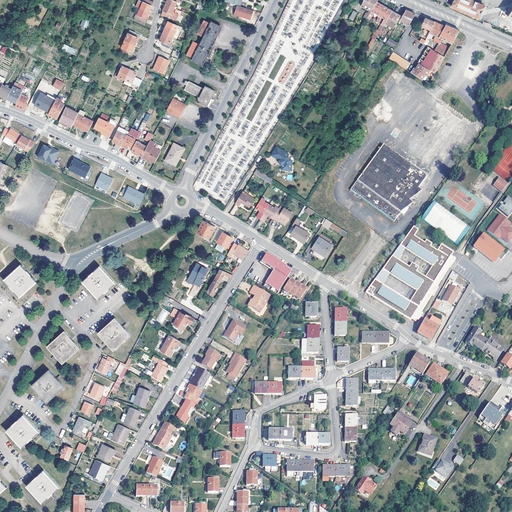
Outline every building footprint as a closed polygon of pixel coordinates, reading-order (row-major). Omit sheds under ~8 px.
[(140,9),(149,13),(154,2),(148,0),(142,0),(142,1),(139,0),(138,0),(135,6),(140,9)] [(168,0),(166,4),(175,8),(177,2),(179,3),(180,0),(168,0)] [(314,1),(316,50),(319,44),(319,45),(342,0),(309,0),(309,2),(312,4),(314,1)] [(344,0),(315,53),(317,55),(348,0),(353,0),(356,1),(356,0),(344,0)] [(366,20),(368,17),(377,2),(378,0),(364,0),(363,6),(370,9),(369,12),(367,13),(364,18),(365,19),(366,20)] [(471,0),(454,0),(452,6),(480,18),(485,6),(471,0)] [(384,25),(385,22),(392,11),(393,10),(377,2),(368,17),(370,19),(375,12),(378,14),(378,15),(379,16),(380,15),(385,18),(382,24),(384,25)] [(175,8),(166,4),(162,14),(172,19),(172,18),(176,20),(179,14),(173,11),(175,8)] [(254,10),(237,5),(234,14),(251,19),(254,10)] [(149,13),(140,9),(138,15),(136,14),(134,18),(145,23),(149,13)] [(407,24),(409,25),(416,14),(413,12),(406,9),(400,20),(405,23),(404,24),(406,26),(407,24)] [(353,21),(357,12),(353,10),(349,19),(353,21)] [(392,11),(385,22),(394,28),(401,16),(392,11)] [(422,27),(430,31),(435,21),(426,18),(422,27)] [(204,20),(197,35),(203,38),(200,45),(194,41),(186,56),(193,59),(192,60),(203,66),(221,28),(204,20)] [(440,42),(443,38),(440,36),(446,26),(442,24),(435,21),(430,31),(427,38),(429,39),(432,33),(436,35),(434,40),(434,42),(436,43),(437,42),(439,43),(440,43),(440,42)] [(379,33),(381,30),(384,25),(382,24),(373,37),(375,39),(379,33)] [(446,24),(446,26),(440,36),(443,38),(452,43),(459,30),(457,29),(446,24)] [(163,34),(173,38),(177,29),(171,26),(170,29),(166,27),(163,34)] [(125,40),(135,45),(139,38),(135,36),(136,33),(130,30),(125,40)] [(173,38),(163,34),(160,41),(164,43),(162,46),(168,48),(173,38)] [(370,49),(375,40),(372,38),(367,47),(370,49)] [(396,48),(398,44),(389,38),(387,42),(396,48)] [(135,45),(125,40),(121,51),(127,53),(128,51),(132,52),(135,45)] [(32,42),(27,51),(32,54),(37,45),(32,42)] [(434,51),(445,57),(450,47),(440,42),(440,43),(439,43),(435,50),(434,51)] [(428,46),(418,62),(420,63),(422,64),(432,48),(428,46)] [(432,48),(422,64),(430,70),(436,73),(445,57),(434,51),(435,50),(432,48)] [(390,59),(406,69),(410,63),(393,52),(389,58),(390,59)] [(155,70),(162,74),(167,61),(164,60),(164,59),(159,57),(157,62),(158,63),(155,70)] [(427,75),(430,70),(422,64),(420,63),(417,68),(426,74),(427,75)] [(115,75),(125,80),(130,70),(122,67),(121,70),(118,69),(115,75)] [(422,79),(426,74),(417,68),(415,67),(412,73),(422,79)] [(136,73),(130,70),(125,80),(132,83),(139,87),(142,80),(135,77),(136,73)] [(188,82),(187,86),(185,90),(198,97),(198,98),(199,98),(198,100),(208,105),(215,91),(205,86),(204,89),(189,81),(188,82)] [(6,102),(8,98),(12,90),(8,88),(9,86),(6,85),(6,86),(3,85),(0,90),(0,97),(3,99),(2,100),(6,102)] [(8,98),(17,103),(22,93),(23,92),(13,87),(12,90),(8,98)] [(23,109),(26,104),(29,98),(29,96),(22,93),(17,103),(16,106),(23,109)] [(44,109),(49,112),(55,101),(47,97),(41,93),(35,105),(43,110),(44,109)] [(57,98),(55,101),(49,112),(53,114),(52,116),(52,117),(57,120),(65,105),(61,103),(62,101),(57,98)] [(173,98),(166,111),(171,113),(171,112),(180,117),(187,105),(173,98)] [(73,127),(74,125),(79,114),(67,108),(61,121),(68,125),(73,127)] [(139,139),(151,115),(147,113),(138,131),(132,128),(128,134),(122,146),(130,150),(136,138),(139,139)] [(93,122),(85,117),(79,114),(74,125),(88,132),(90,129),(93,122)] [(115,126),(109,123),(99,119),(95,128),(105,132),(105,134),(110,136),(115,126)] [(119,152),(122,146),(128,134),(127,134),(128,132),(119,127),(117,132),(118,132),(112,141),(117,144),(115,148),(118,151),(119,152)] [(17,143),(22,135),(11,128),(9,131),(6,136),(17,143)] [(30,141),(22,135),(17,143),(16,145),(28,152),(35,142),(30,140),(30,141)] [(163,147),(150,140),(149,142),(147,147),(142,156),(141,157),(145,159),(146,157),(148,158),(147,159),(155,163),(163,147)] [(132,151),(142,156),(147,147),(137,142),(132,151)] [(176,165),(180,157),(185,149),(175,144),(166,160),(176,165)] [(48,147),(44,145),(38,157),(53,164),(59,151),(49,146),(48,147)] [(279,160),(281,165),(281,171),(291,171),(291,161),(290,161),(288,157),(289,155),(276,147),(272,154),(278,158),(277,160),(279,161),(279,160)] [(74,158),(69,169),(85,177),(91,166),(87,164),(85,165),(82,163),(82,162),(74,158)] [(236,189),(245,163),(203,165),(195,187),(200,188),(191,189),(228,201),(229,196),(229,194),(233,194),(236,186),(236,189)] [(101,173),(95,185),(108,191),(113,179),(109,177),(109,178),(104,176),(105,174),(101,173)] [(272,180),(260,173),(258,176),(270,184),(272,180)] [(502,192),(509,182),(499,176),(493,185),(502,192)] [(135,190),(129,186),(123,197),(140,205),(145,194),(137,191),(137,192),(135,191),(135,190)] [(247,195),(255,199),(257,196),(249,191),(247,195)] [(250,208),(255,199),(247,195),(243,192),(235,204),(240,206),(242,203),(250,208)] [(504,202),(500,207),(510,214),(511,211),(511,196),(510,194),(505,200),(508,202),(506,204),(504,202)] [(257,217),(261,219),(270,205),(264,202),(265,200),(262,198),(256,208),(261,211),(257,217)] [(458,244),(471,226),(433,200),(421,218),(458,244)] [(268,215),(273,219),(279,209),(275,206),(274,208),(270,205),(261,219),(264,221),(268,215)] [(278,220),(280,221),(286,225),(292,214),(281,206),(279,209),(273,219),(277,221),(278,220)] [(510,225),(499,216),(487,232),(498,241),(500,237),(506,242),(509,239),(510,241),(511,238),(511,231),(508,228),(510,225)] [(296,228),(298,226),(299,223),(303,226),(305,223),(297,218),(293,225),(296,228)] [(203,221),(197,232),(208,239),(215,228),(203,221)] [(298,226),(296,228),(292,235),(305,243),(311,235),(298,226)] [(374,280),(365,293),(410,321),(411,319),(413,317),(416,319),(419,321),(423,313),(420,312),(431,295),(433,297),(438,287),(436,286),(448,267),(449,268),(455,262),(452,260),(452,261),(449,259),(453,253),(441,245),(437,251),(430,247),(432,244),(426,241),(424,243),(414,237),(418,231),(413,228),(399,246),(404,250),(429,264),(432,266),(425,277),(422,275),(416,272),(418,268),(411,263),(409,267),(398,260),(391,256),(382,270),(388,274),(413,289),(416,291),(409,301),(406,299),(382,284),(374,280)] [(223,232),(217,242),(226,248),(232,237),(223,232)] [(483,235),(474,248),(494,263),(498,259),(501,261),(505,256),(502,254),(504,251),(483,235)] [(321,240),(318,238),(312,248),(326,257),(333,246),(322,239),(321,240)] [(237,245),(234,243),(228,253),(232,254),(232,253),(242,260),(248,251),(238,244),(237,245)] [(217,244),(215,249),(222,253),(224,249),(217,244)] [(404,250),(399,246),(391,256),(398,260),(404,250)] [(266,254),(261,262),(273,270),(272,271),(262,287),(276,294),(291,272),(284,268),(285,266),(278,262),(266,254)] [(260,263),(272,271),(273,270),(261,262),(260,263)] [(206,269),(196,263),(187,281),(189,282),(190,283),(192,284),(193,283),(199,286),(204,276),(203,276),(206,269)] [(429,264),(422,275),(425,277),(432,266),(429,264)] [(37,282),(21,265),(4,281),(19,297),(37,282)] [(98,299),(115,283),(100,267),(82,282),(98,299)] [(232,275),(220,269),(206,293),(211,296),(214,291),(215,291),(217,288),(216,287),(224,274),(230,278),(232,275)] [(382,270),(374,280),(382,284),(388,274),(382,270)] [(449,278),(455,280),(458,273),(451,271),(449,278)] [(289,294),(289,293),(295,283),(290,280),(283,290),(289,294)] [(294,296),(301,286),(301,285),(300,286),(295,283),(289,293),(294,296)] [(442,301),(451,306),(460,291),(450,285),(442,301)] [(301,286),(294,296),(300,299),(306,289),(301,286)] [(249,293),(254,296),(255,297),(253,301),(251,300),(250,301),(247,305),(257,311),(259,307),(262,308),(268,296),(252,287),(249,293)] [(406,299),(409,301),(416,291),(413,289),(406,299)] [(316,304),(306,304),(305,317),(316,317),(316,304)] [(335,322),(345,323),(345,309),(335,309),(335,322)] [(187,322),(190,324),(193,319),(187,316),(186,317),(179,313),(173,325),(182,330),(185,325),(184,324),(185,321),(187,322)] [(425,338),(431,341),(441,323),(432,318),(433,316),(428,313),(417,333),(425,338)] [(97,334),(113,351),(130,335),(115,318),(97,334)] [(238,333),(241,334),(245,327),(233,320),(224,335),(233,341),(238,333)] [(345,323),(335,322),(334,335),(345,336),(345,323)] [(306,339),(317,340),(317,326),(306,326),(306,339)] [(482,351),(488,342),(481,338),(482,336),(483,334),(475,328),(465,342),(469,345),(471,343),(473,345),(482,351)] [(79,348),(64,331),(47,346),(62,364),(79,348)] [(361,343),(374,344),(375,333),(362,333),(361,343)] [(375,333),(374,344),(388,344),(388,333),(375,333)] [(178,342),(167,335),(158,351),(168,356),(169,356),(171,353),(171,350),(174,344),(176,346),(178,342)] [(306,339),(300,339),(300,354),(310,354),(310,353),(317,353),(317,340),(306,339)] [(488,342),(482,351),(485,353),(484,354),(495,361),(502,350),(489,341),(488,342)] [(214,361),(214,360),(218,354),(209,349),(205,356),(206,357),(202,364),(210,369),(215,361),(214,361)] [(337,349),(337,362),(348,362),(348,349),(337,349)] [(228,374),(235,378),(244,364),(241,361),(243,358),(235,354),(231,360),(232,361),(230,365),(229,364),(225,371),(228,374)] [(429,364),(415,355),(409,364),(413,366),(412,368),(422,375),(429,364)] [(511,357),(507,355),(501,363),(509,369),(511,365),(511,357)] [(97,370),(105,373),(111,361),(113,362),(114,359),(108,356),(107,359),(103,358),(97,370)] [(166,368),(164,367),(166,364),(152,356),(150,360),(157,364),(150,377),(159,382),(166,368)] [(120,375),(123,369),(124,368),(126,364),(121,361),(115,373),(120,375)] [(413,366),(409,364),(401,377),(404,380),(412,368),(413,366)] [(434,366),(427,376),(440,384),(446,374),(434,366)] [(211,375),(199,368),(197,371),(196,371),(194,374),(195,375),(193,377),(192,377),(190,381),(202,388),(211,375)] [(288,378),(301,379),(302,368),(288,368),(288,378)] [(302,368),(301,379),(315,379),(315,368),(314,368),(302,368)] [(31,386),(47,403),(64,387),(49,370),(31,386)] [(368,381),(381,381),(382,370),(368,370),(368,381)] [(382,370),(381,381),(395,381),(395,371),(382,370)] [(466,374),(460,382),(468,388),(478,395),(484,386),(466,374)] [(410,375),(406,382),(412,386),(417,378),(410,375)] [(123,377),(122,377),(119,376),(116,383),(114,387),(111,392),(115,394),(123,377)] [(346,393),(357,393),(357,380),(346,380),(346,393)] [(92,390),(90,394),(99,398),(105,387),(95,382),(94,385),(92,390)] [(255,395),(268,395),(268,384),(255,383),(255,395)] [(195,400),(197,400),(201,392),(188,384),(185,388),(187,389),(190,391),(187,394),(186,393),(183,398),(185,399),(193,404),(195,400)] [(268,384),(268,395),(281,395),(281,384),(268,384)] [(150,392),(139,388),(136,397),(133,403),(133,404),(144,407),(150,392)] [(357,393),(346,393),(346,406),(356,407),(356,406),(359,406),(359,399),(356,399),(357,393)] [(314,410),(317,410),(325,410),(325,396),(314,396),(314,404),(314,410)] [(179,410),(187,415),(191,408),(193,408),(195,405),(193,404),(185,399),(181,407),(182,408),(181,410),(180,409),(179,410)] [(85,401),(81,411),(89,415),(93,405),(85,401)] [(140,411),(130,407),(127,415),(124,422),(134,427),(140,411)] [(487,408),(479,418),(484,422),(484,423),(493,430),(496,426),(495,425),(502,416),(497,413),(496,414),(487,408)] [(187,415),(179,410),(175,418),(184,424),(189,416),(187,415)] [(407,423),(410,419),(402,413),(398,411),(395,415),(396,416),(390,425),(394,428),(391,432),(396,435),(399,431),(404,435),(410,425),(407,423)] [(232,425),(243,425),(243,412),(232,412),(232,425)] [(24,415),(6,431),(22,448),(30,441),(39,432),(24,415)] [(345,429),(356,429),(356,416),(345,415),(345,429)] [(89,424),(78,418),(73,430),(80,434),(81,430),(86,432),(87,428),(89,424)] [(165,423),(161,430),(162,431),(158,439),(159,439),(155,446),(164,450),(172,437),(170,436),(174,429),(168,425),(165,423)] [(129,430),(118,425),(114,434),(112,440),(123,445),(129,430)] [(243,425),(232,425),(232,438),(243,438),(243,425)] [(356,429),(345,429),(345,442),(356,443),(356,429)] [(152,445),(155,446),(159,439),(158,439),(162,431),(161,430),(152,445)] [(268,441),(279,441),(280,431),(268,430),(268,441)] [(280,431),(279,441),(291,441),(291,431),(280,431)] [(306,445),(317,445),(317,435),(311,435),(306,435),(306,445)] [(317,435),(317,445),(329,446),(329,435),(317,435)] [(421,446),(419,452),(431,456),(436,440),(425,436),(422,446),(421,446)] [(97,456),(108,461),(111,454),(113,455),(115,450),(103,444),(97,456)] [(65,445),(63,449),(61,453),(59,452),(57,456),(68,460),(73,448),(65,445)] [(219,453),(219,465),(219,467),(229,467),(230,453),(219,453)] [(276,457),(263,456),(263,467),(271,467),(271,471),(276,471),(276,457)] [(454,461),(460,466),(463,460),(457,456),(454,461)] [(164,463),(154,458),(150,466),(149,465),(146,473),(151,476),(157,478),(164,463)] [(436,472),(446,478),(453,469),(439,459),(433,468),(437,471),(436,472)] [(109,466),(96,460),(89,474),(101,480),(106,469),(108,470),(109,466)] [(293,472),(300,472),(300,462),(287,461),(287,476),(293,476),(293,472)] [(300,472),(300,476),(313,476),(314,462),(300,462),(300,472)] [(329,476),(336,477),(336,466),(323,466),(323,481),(329,481),(329,476)] [(336,477),(334,482),(349,483),(349,476),(349,466),(336,466),(336,477)] [(37,475),(35,477),(26,485),(42,503),(59,487),(43,470),(37,475)] [(257,473),(247,472),(246,486),(257,486),(257,473)] [(372,485),(363,478),(355,490),(360,494),(363,490),(370,495),(373,491),(376,487),(372,485)] [(207,479),(207,493),(218,493),(218,480),(207,479)] [(148,487),(146,486),(146,497),(156,497),(156,492),(158,492),(158,484),(148,484),(148,487)] [(136,497),(146,497),(146,486),(136,486),(136,497)] [(238,492),(237,506),(248,506),(250,506),(250,501),(248,501),(248,493),(238,492)] [(74,504),(85,504),(85,494),(74,494),(74,504)] [(170,502),(169,511),(183,511),(183,502),(170,502)]
